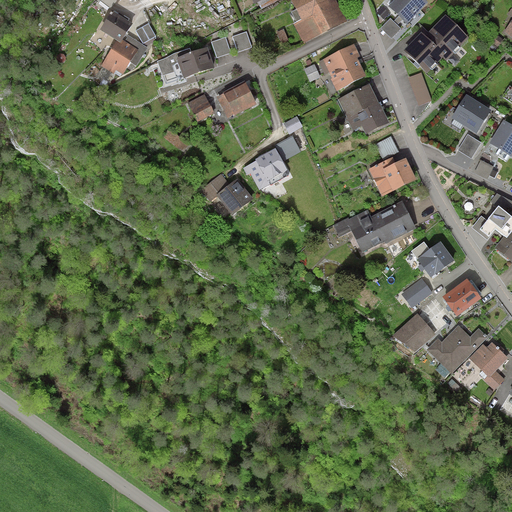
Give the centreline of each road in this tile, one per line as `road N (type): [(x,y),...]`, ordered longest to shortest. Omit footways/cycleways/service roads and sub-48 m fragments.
road 1 (tertiary): [(0,396),(159,511)]
road 2 (residential): [(511,308),(442,208),(414,147)]
road 3 (residential): [(278,127),(262,71),(368,22)]
road 4 (residential): [(414,147),(368,22)]
